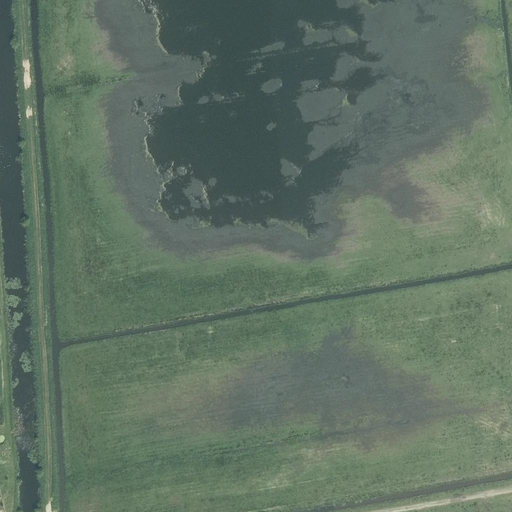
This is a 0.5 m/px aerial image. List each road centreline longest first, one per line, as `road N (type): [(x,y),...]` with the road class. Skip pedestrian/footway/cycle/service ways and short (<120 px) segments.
road 1 (track): [(22,0),(49,511)]
road 2 (track): [(511,489),(389,511)]
